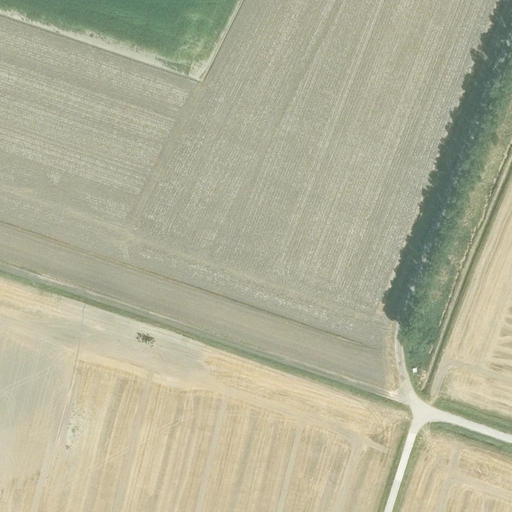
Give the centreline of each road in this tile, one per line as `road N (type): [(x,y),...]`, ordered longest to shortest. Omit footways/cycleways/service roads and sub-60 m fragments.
road 1 (track): [(419,405),(0,267)]
road 2 (track): [(511,29),(397,333),(397,357),(419,405)]
